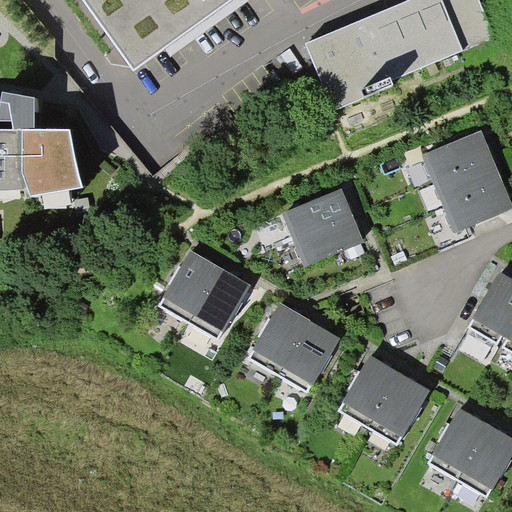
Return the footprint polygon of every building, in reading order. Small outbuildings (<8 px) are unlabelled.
[(81,0),(133,71),(165,49),(207,18),(230,0),(285,0),(286,0),(81,0)] [(171,56),(248,0),(230,0),(207,18),(165,49),(171,56)] [(305,43),(333,111),(394,86),(392,80),(495,38),(479,0),(409,0),(377,14),(305,43)] [(35,98),(3,92),(0,105),(0,190),(29,189),(32,196),(83,186),(76,164),(71,130),(35,128),(35,98)] [(433,180),(493,156),(488,146),(482,129),(422,154),(433,180)] [(493,156),(433,180),(444,206),(503,182),(497,168),(493,156)] [(503,182),(444,206),(454,232),(511,209),(511,204),(507,193),(503,182)] [(294,240),(353,216),(347,201),(342,188),(282,213),(294,240)] [(353,216),(294,240),(304,266),(364,242),(358,228),(353,216)] [(164,297),(194,314),(221,267),(208,260),(190,250),(163,297),(164,297)] [(232,274),(221,267),(194,314),(223,331),(224,331),(251,284),(232,274)] [(502,336),(505,337),(511,324),(511,278),(499,271),(472,318),(473,319),(502,336)] [(189,323),(194,314),(164,297),(159,305),(189,323)] [(255,350),(283,367),(311,320),(295,311),(280,302),(252,349),(255,350)] [(194,314),(189,323),(218,340),(223,331),(194,314)] [(502,336),(473,319),(468,327),(497,344),(502,336)] [(323,327),(311,320),(283,367),(312,384),(313,385),(341,338),(323,327)] [(511,341),(507,338),(502,347),(511,352),(511,341)] [(283,367),(255,350),(249,359),(278,376),(283,367)] [(343,402),(373,419),(400,372),(387,364),(370,354),(342,402),(343,402)] [(312,384),(283,367),(278,376),(307,393),(312,384)] [(414,380),(400,372),(373,419),(401,436),(402,437),(430,389),(414,380)] [(373,419),(343,402),(338,411),(367,428),(373,419)] [(433,455),(461,471),(489,424),(474,416),(459,407),(432,454),(433,455)] [(401,436),(373,419),(367,428),(396,445),(401,436)] [(511,437),(502,432),(489,424),(461,471),(491,489),(492,489),(511,455),(511,437)] [(461,471),(433,455),(428,463),(456,480),(461,471)] [(491,489),(461,471),(456,480),(486,497),(491,489)]
